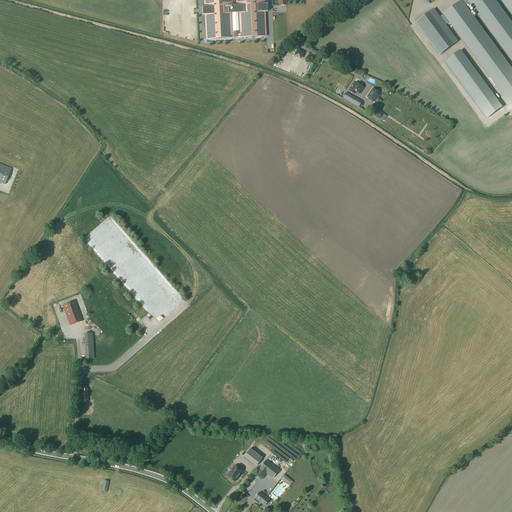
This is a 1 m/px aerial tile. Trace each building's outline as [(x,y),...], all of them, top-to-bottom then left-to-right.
[(204,0),(205,7),(202,7),(202,15),(205,15),(206,40),(265,37),(264,12),(267,12),(267,4),(264,4),(263,0),(204,0)] [(463,0),(461,2),(465,7),(470,3),(511,60),(511,25),(493,0),(463,0)] [(511,0),(501,0),(511,14),(511,0)] [(461,2),(461,1),(443,14),(444,14),(439,18),(445,26),(450,23),(507,100),(511,95),(511,70),(465,7),(461,2)] [(433,10),(416,23),(440,55),(457,42),(445,26),(439,18),(433,10)] [(502,107),(460,51),(445,62),(487,119),(502,107)] [(356,92),(360,94),(364,88),(356,83),(350,92),(355,95),(356,92)] [(379,95),(380,93),(373,88),(367,97),(380,105),(382,101),(378,99),(381,96),(379,95)] [(358,108),(361,103),(345,94),(342,99),(358,108)] [(371,115),(379,120),(383,114),(375,109),(371,115)] [(0,165),(0,182),(5,185),(11,169),(0,165)] [(156,268),(131,239),(100,266),(110,278),(130,261),(144,278),(156,268)] [(184,300),(159,271),(148,281),(162,299),(143,315),(153,328),(184,300)] [(62,306),(70,326),(82,322),(75,302),(62,306)] [(44,316),(48,326),(55,323),(51,312),(61,309),(59,304),(45,309),(47,315),(44,316)] [(95,339),(105,347),(112,338),(102,330),(95,339)] [(84,334),(86,360),(94,359),(93,334),(84,334)] [(73,344),(64,347),(66,354),(75,351),(73,344)] [(83,404),(86,404),(89,401),(88,390),(86,388),(83,387),(81,390),(81,402),(83,404)] [(250,449),(243,457),(255,466),(262,458),(250,449)] [(272,479),(279,471),(266,460),(254,475),(261,480),(266,474),(272,479)] [(233,482),(242,471),(234,465),(225,475),(233,482)] [(281,475),(278,480),(287,487),(291,482),(281,475)] [(260,492),(255,498),(265,506),(270,500),(260,492)]
